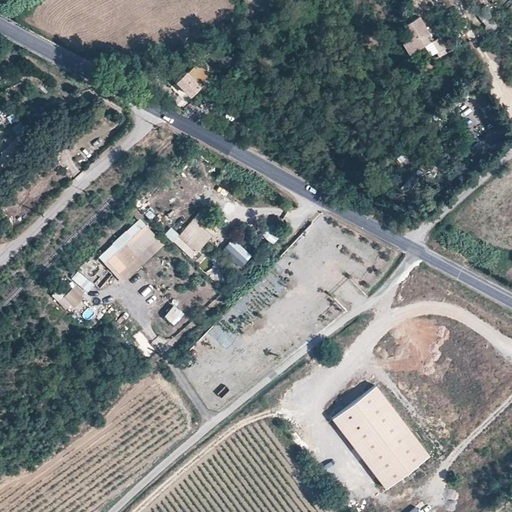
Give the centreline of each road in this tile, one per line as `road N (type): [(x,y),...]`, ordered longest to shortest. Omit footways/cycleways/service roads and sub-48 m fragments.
road 1 (unclassified): [(118,511),(411,247)]
road 2 (tertiary): [(411,247),(149,106)]
road 3 (unclassified): [(149,106),(0,251)]
road 4 (tertiary): [(149,106),(0,25)]
road 5 (unclassified): [(411,247),(511,155)]
